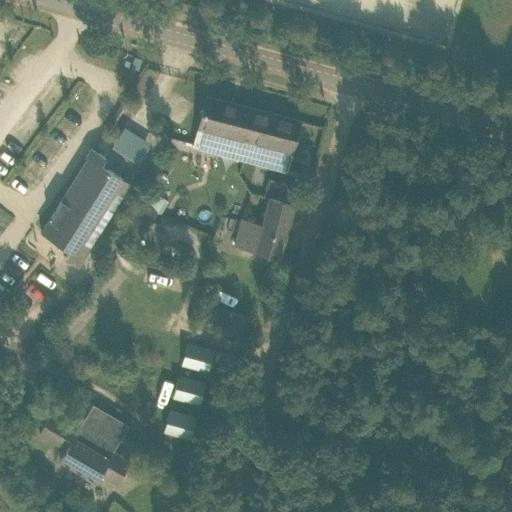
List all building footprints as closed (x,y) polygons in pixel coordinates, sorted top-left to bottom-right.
[(199,127),(194,145),(213,150),(216,139),(220,141),(217,151),(285,169),(298,120),(207,97),(199,127)] [(63,255),(78,265),(91,244),(88,242),(119,192),(125,196),(132,185),(100,164),(104,156),(91,148),(39,230),(67,248),(63,255)] [(131,224),(142,229),(151,209),(159,212),(166,198),(148,189),(131,224)] [(233,245),(279,257),(280,257),(294,203),(268,196),(261,222),(240,216),(233,245)] [(206,305),(202,314),(211,318),(215,309),(206,305)] [(181,364),(204,370),(209,349),(186,343),(181,364)] [(172,396),(195,403),(201,381),(178,375),(172,396)] [(51,412),(38,434),(64,449),(58,459),(95,481),(99,474),(116,484),(130,458),(114,449),(128,425),(91,403),(78,427),(51,412)] [(163,431),(186,437),(192,416),(168,410),(163,431)]
